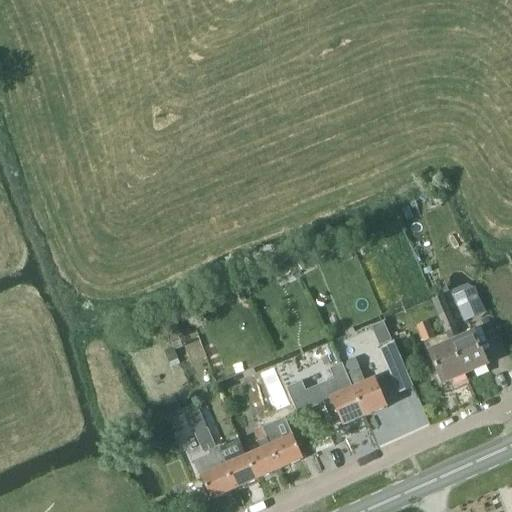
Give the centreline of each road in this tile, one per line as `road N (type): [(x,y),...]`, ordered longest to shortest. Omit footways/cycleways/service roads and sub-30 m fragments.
road 1 (residential): [(261,511),(511,399)]
road 2 (secondary): [(357,511),(511,442)]
